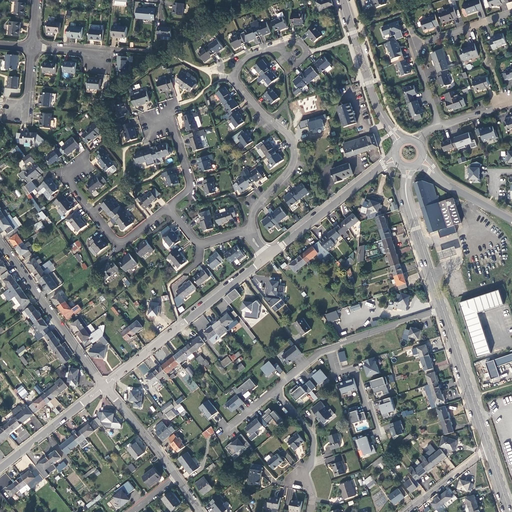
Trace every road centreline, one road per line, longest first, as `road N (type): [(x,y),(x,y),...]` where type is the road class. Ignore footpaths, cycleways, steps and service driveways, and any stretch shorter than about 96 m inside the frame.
road 1 (tertiary): [(104,385),(265,256)]
road 2 (residential): [(251,229),(293,153),(233,78)]
road 3 (residential): [(104,385),(0,241)]
road 4 (tertiary): [(442,309),(488,448)]
road 5 (tertiary): [(270,252),(383,166)]
road 6 (tertiary): [(392,132),(343,0)]
road 7 (tertiary): [(406,177),(442,309)]
road 8 (tertiary): [(0,469),(104,385)]
road 9 (residential): [(442,309),(327,348)]
